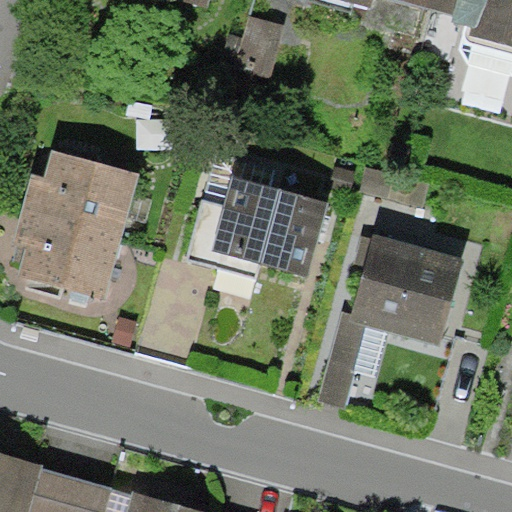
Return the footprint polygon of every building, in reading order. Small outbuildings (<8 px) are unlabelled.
[(21,247),(36,251),(29,275),(108,296),(140,177),(61,156),(54,182),(39,178),(21,247)] [(297,282),(315,216),(231,192),(212,258),(297,282)] [(437,345),(459,270),(361,242),(340,317),(366,325),(437,345)] [(366,325),(340,317),(316,399),(343,407),(366,325)] [(43,511),(55,471),(0,455),(0,511),(43,511)] [(114,511),(120,490),(55,471),(43,511),(114,511)] [(139,511),(206,511),(143,495),(139,511)]
